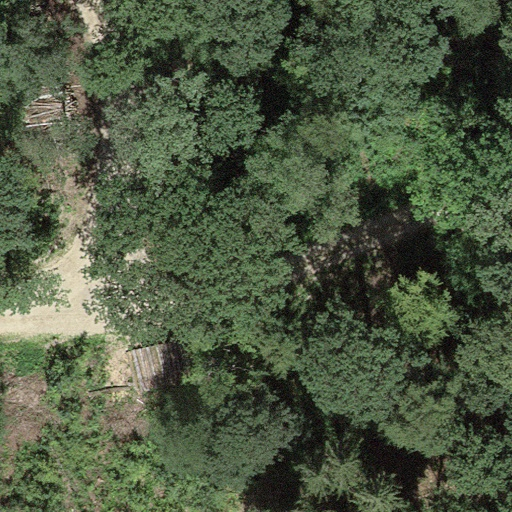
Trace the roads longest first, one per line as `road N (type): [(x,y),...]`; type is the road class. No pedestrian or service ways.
road 1 (track): [(73,0),(92,30),(115,133),(125,310),(55,331),(0,327)]
road 2 (track): [(125,310),(511,177)]
